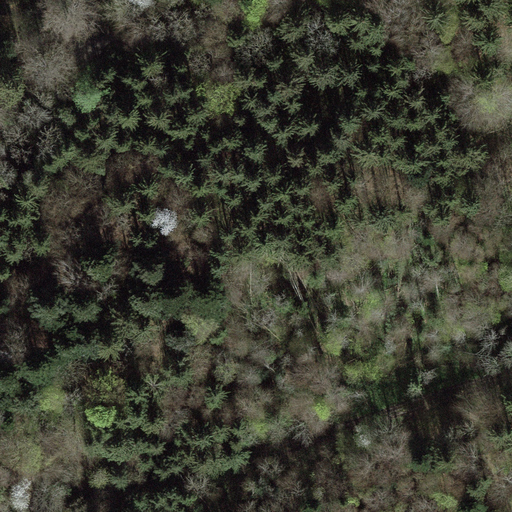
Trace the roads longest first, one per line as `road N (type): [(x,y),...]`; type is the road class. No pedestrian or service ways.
road 1 (track): [(511,373),(271,450),(121,481),(39,511)]
road 2 (track): [(0,98),(93,46),(327,0)]
